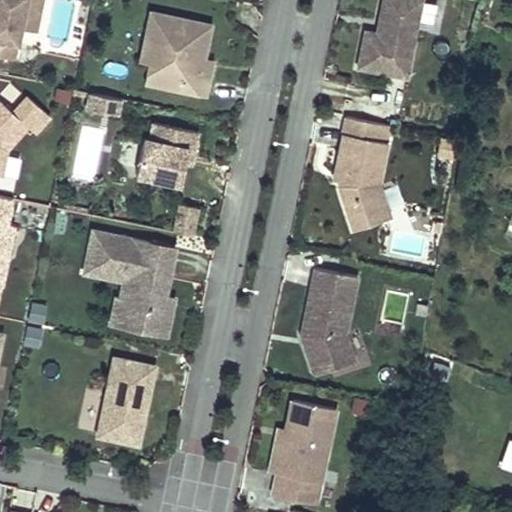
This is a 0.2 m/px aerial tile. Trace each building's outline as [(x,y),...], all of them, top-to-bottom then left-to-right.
[(21,27),(27,0),(0,0),(0,54),(15,58),(21,27)] [(36,30),(42,0),(27,0),(21,27),(36,30)] [(421,0),(383,0),(378,23),(383,24),(381,33),(365,30),(357,67),(406,77),(421,0)] [(203,59),(210,23),(150,10),(143,40),(158,43),(154,61),(149,60),(149,61),(145,82),(204,94),(208,77),(199,75),(203,59)] [(154,61),(158,43),(143,40),(140,59),(149,61),(149,60),(154,61)] [(208,77),(211,61),(203,59),(199,75),(208,77)] [(119,99),(89,92),(85,108),(116,114),(119,99)] [(0,174),(1,175),(6,148),(27,125),(0,100),(0,174)] [(346,116),(336,167),(341,168),(339,180),(338,184),(352,228),(390,216),(379,182),(390,125),(346,116)] [(189,163),(196,130),(152,120),(148,138),(142,136),(141,144),(136,167),(135,173),(179,182),(183,162),(189,163)] [(136,167),(141,144),(122,140),(118,164),(136,167)] [(341,168),(336,167),(333,178),(339,180),(341,168)] [(0,195),(0,288),(13,223),(5,222),(10,198),(0,195)] [(190,235),(196,206),(179,203),(173,231),(190,235)] [(177,243),(94,226),(85,271),(124,279),(120,298),(129,300),(124,326),(167,335),(175,295),(167,293),(177,243)] [(357,276),(315,267),(302,335),(313,371),(318,373),(355,361),(345,333),(357,276)] [(111,323),(124,326),(129,300),(120,298),(116,297),(111,323)] [(34,300),(30,318),(45,321),(48,303),(34,300)] [(27,326),(24,343),(39,346),(42,328),(27,326)] [(98,437),(139,445),(155,367),(114,358),(98,437)] [(370,402),(354,399),(351,415),(367,418),(370,402)] [(319,482),(334,408),(292,400),(286,430),(277,472),(273,493),(302,499),(306,480),(319,482)] [(268,470),(277,472),(286,430),(277,428),(268,470)] [(316,502),(319,482),(306,480),(302,499),(316,502)]
